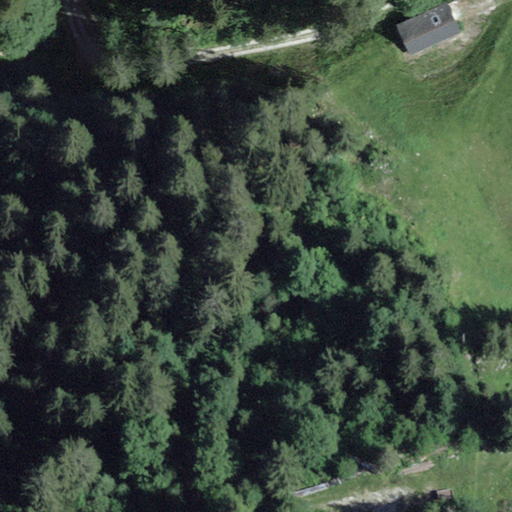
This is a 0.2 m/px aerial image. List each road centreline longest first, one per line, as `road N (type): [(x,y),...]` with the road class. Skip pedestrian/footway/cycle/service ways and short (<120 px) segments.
road 1 (track): [(77,0),(100,43),(141,61),(278,41),(392,0)]
road 2 (track): [(275,511),(511,436)]
